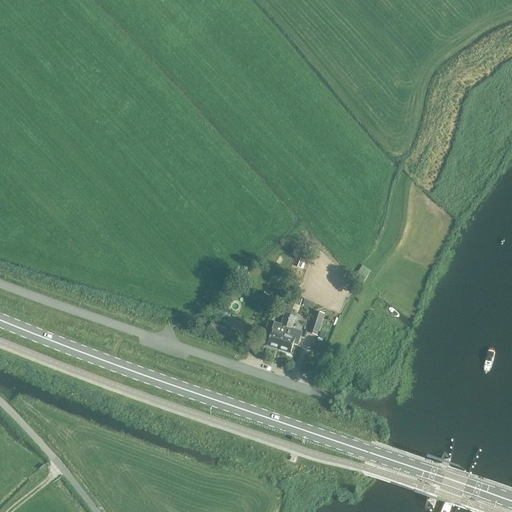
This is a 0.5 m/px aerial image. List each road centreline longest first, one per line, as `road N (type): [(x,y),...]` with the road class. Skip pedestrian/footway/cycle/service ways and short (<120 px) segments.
road 1 (primary): [(511,501),(128,372),(0,320)]
road 2 (residential): [(320,394),(0,282)]
road 3 (unclassified): [(95,511),(0,401)]
